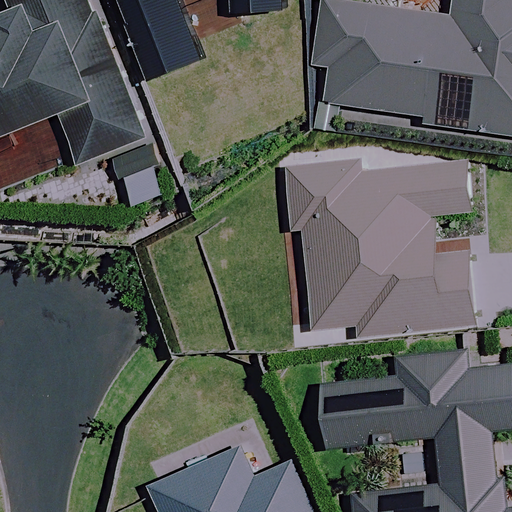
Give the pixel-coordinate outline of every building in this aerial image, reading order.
[(155,130),(101,0),(22,0),(27,11),(0,22),(0,131),(69,103),(91,157),(155,130)] [(219,66),(190,0),(238,0),(239,21),(297,21),(296,0),(120,0),(159,92),(219,66)] [(511,0),(464,0),(463,13),(367,0),(328,0),(321,60),(339,63),(335,94),(437,107),(436,117),(511,126),(511,0)] [(368,158),(296,165),(302,225),(315,224),(325,324),(371,319),(372,332),(492,319),(485,249),(449,253),(444,208),(481,204),(476,158),(369,170),(368,158)] [(511,511),(511,361),(335,380),(346,488),(367,486),(369,511),(511,511)] [(319,511),(295,458),(263,473),(250,442),(161,482),(174,511),(319,511)]
